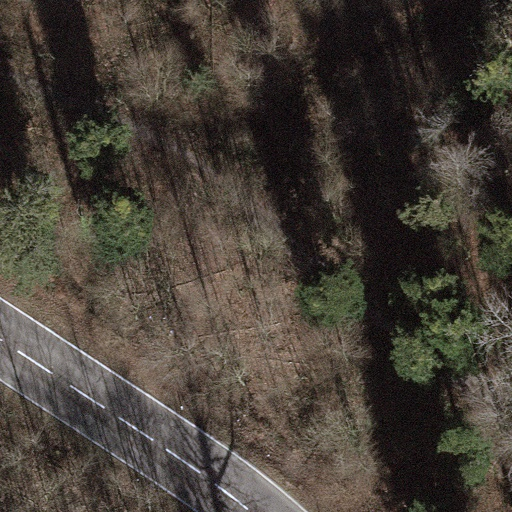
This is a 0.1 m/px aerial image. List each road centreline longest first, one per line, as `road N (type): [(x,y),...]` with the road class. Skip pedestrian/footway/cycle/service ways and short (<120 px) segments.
road 1 (track): [(511,406),(463,381),(344,289),(198,157),(0,68)]
road 2 (tertiary): [(0,340),(249,511)]
